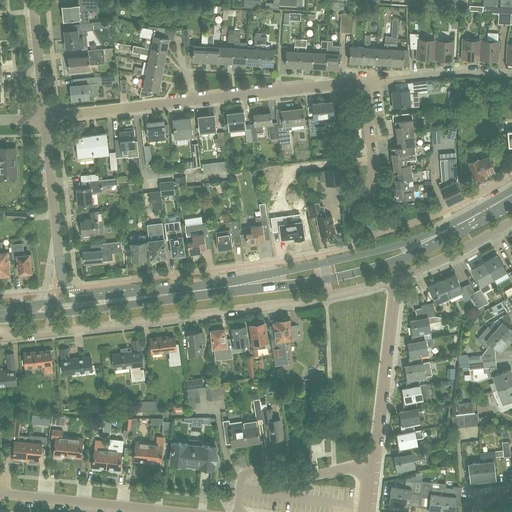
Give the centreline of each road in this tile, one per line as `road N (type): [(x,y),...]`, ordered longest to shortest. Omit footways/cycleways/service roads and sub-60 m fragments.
road 1 (residential): [(0,339),(311,301),(390,279)]
road 2 (residential): [(364,82),(44,117)]
road 3 (primary): [(231,286),(348,274),(426,247),(451,228)]
road 4 (residential): [(124,294),(79,293),(64,282),(44,117)]
road 5 (primary): [(451,228),(231,286)]
road 6 (residential): [(370,470),(390,279)]
road 7 (residential): [(171,511),(0,494)]
road 8 (primary): [(0,319),(168,295)]
road 9 (residential): [(239,511),(243,477),(251,472),(370,470)]
road 10 (residential): [(364,82),(466,71),(511,75)]
road 11 (residential): [(390,279),(511,221)]
road 12 (primary): [(124,294),(0,307)]
road 13 (residential): [(377,202),(364,82)]
